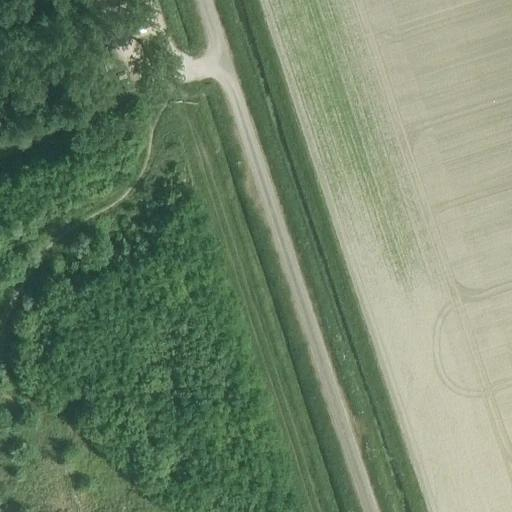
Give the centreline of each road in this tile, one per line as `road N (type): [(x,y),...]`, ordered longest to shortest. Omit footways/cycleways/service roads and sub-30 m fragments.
road 1 (unclassified): [(368,511),(200,0)]
road 2 (track): [(0,147),(138,101),(168,80)]
